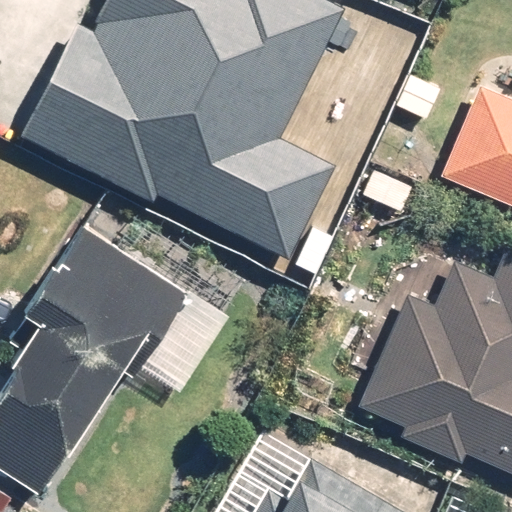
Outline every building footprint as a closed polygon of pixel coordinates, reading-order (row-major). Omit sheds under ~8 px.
[(252,26),(265,0),(113,0),(45,130),(278,252),(327,158),(238,112),(276,38),(252,26)] [(511,95),(486,92),(452,169),(511,194),(511,95)] [(196,286),(95,222),(17,342),(32,352),(0,400),(0,461),(53,496),(167,320),(172,323),(196,286)] [(438,243),(360,409),(466,459),(473,443),(511,461),(511,240),(497,271),(438,243)] [(423,511),(317,452),(295,492),(277,482),(260,511),(423,511)]
